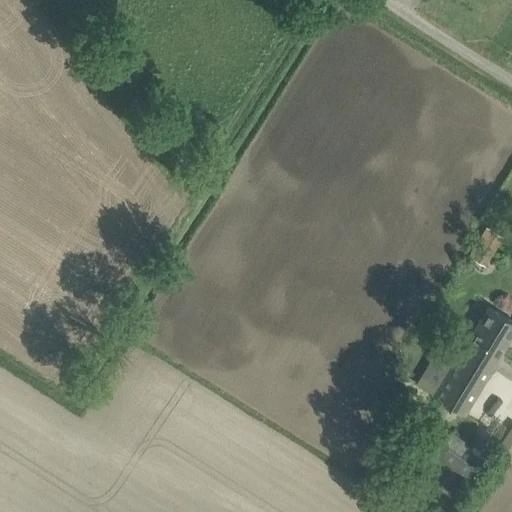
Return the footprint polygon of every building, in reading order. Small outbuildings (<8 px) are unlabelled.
[(470,255),(485,264),(502,235),(487,226),(470,255)] [(466,346),(480,355),(477,359),(490,367),(511,331),(511,319),(489,305),(468,341),(451,331),(444,343),(461,353),(466,346)] [(419,384),(464,411),(490,367),(477,359),(480,355),(466,346),(461,353),(444,343),(419,384)] [(439,422),(421,447),(473,483),(490,458),(498,447),(476,431),(468,442),(439,422)] [(511,430),(501,447),(511,454),(511,452),(511,430)]
